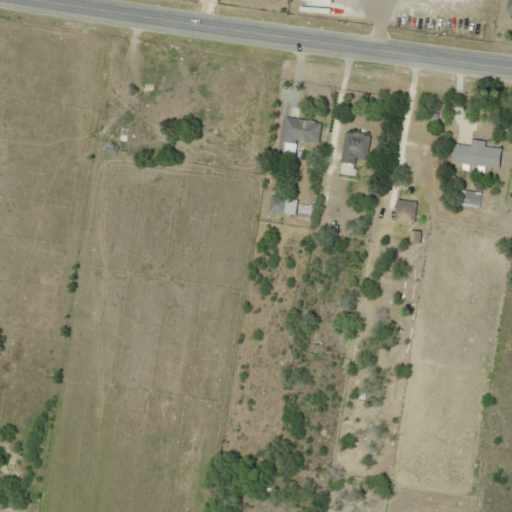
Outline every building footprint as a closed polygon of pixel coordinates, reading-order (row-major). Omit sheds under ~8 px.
[(150,108),(136,107),(133,137),(147,139),(150,108)] [(320,122),(296,118),(293,139),(316,143),(320,122)] [(370,137),(346,130),(338,158),(361,165),(370,137)] [(497,168),(499,148),(483,146),(483,141),(469,139),(468,146),(452,144),(450,163),(497,168)] [(281,213),(285,199),(270,196),(267,210),(281,213)] [(410,217),(414,204),(397,199),(393,212),(410,217)]
